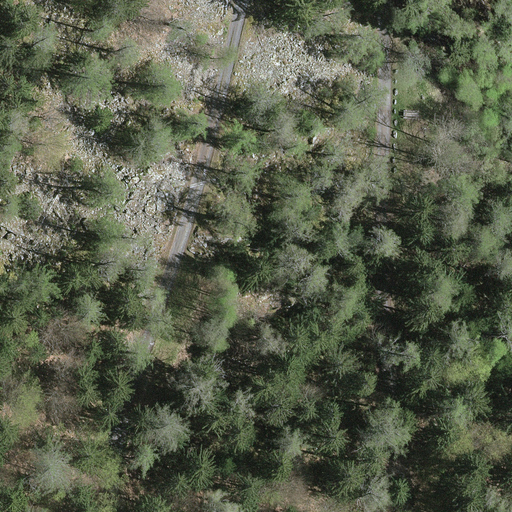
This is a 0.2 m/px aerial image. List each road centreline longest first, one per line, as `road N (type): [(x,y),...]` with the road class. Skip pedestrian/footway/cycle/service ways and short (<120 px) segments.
road 1 (track): [(239,0),(177,242),(108,450),(110,511)]
road 2 (track): [(401,511),(384,280),(381,0)]
